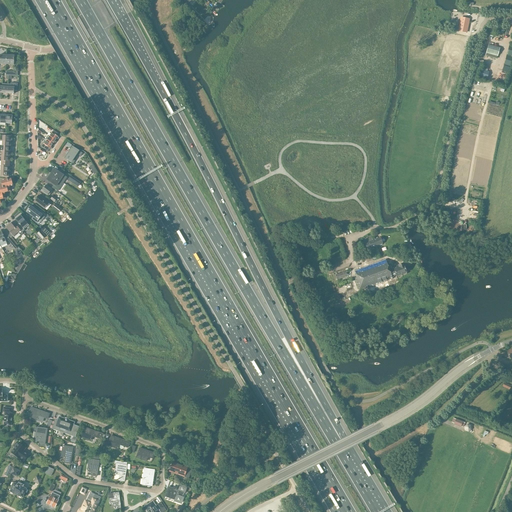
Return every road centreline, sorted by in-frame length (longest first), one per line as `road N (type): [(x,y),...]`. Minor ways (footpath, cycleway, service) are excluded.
road 1 (motorway): [(49,0),(346,511)]
road 2 (motorway): [(342,446),(80,0)]
road 3 (motorway): [(342,446),(113,0)]
road 4 (tertiary): [(219,511),(395,417),(465,364),(511,341)]
road 5 (unclassified): [(284,291),(151,0)]
road 6 (residential): [(374,229),(396,226),(434,198),(481,25),(511,19)]
road 7 (residential): [(24,399),(158,448),(161,485),(152,491)]
